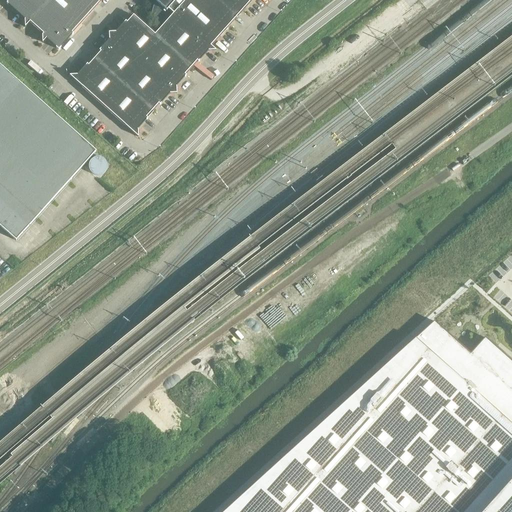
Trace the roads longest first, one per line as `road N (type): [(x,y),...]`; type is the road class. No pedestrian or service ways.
road 1 (secondary): [(0,307),(348,0)]
road 2 (unclassified): [(55,71),(139,152),(279,0)]
